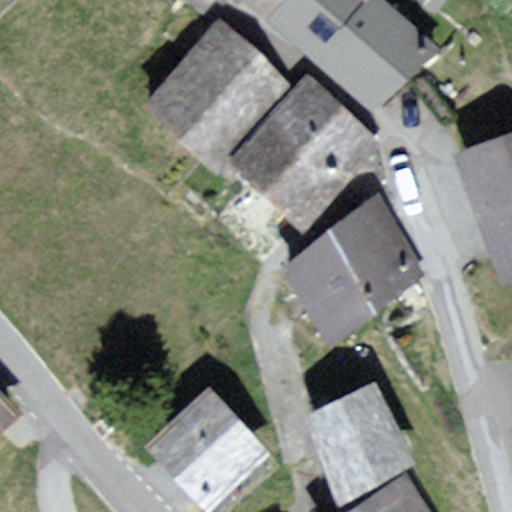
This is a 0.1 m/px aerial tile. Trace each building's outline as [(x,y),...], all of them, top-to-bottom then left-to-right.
[(261,0),(373,103),(432,40),(389,0),(261,0)] [(283,82),(220,26),(152,101),(215,157),(283,82)] [(303,213),(374,139),(311,79),(240,154),(303,213)] [(511,136),(468,150),(505,266),(511,264),(511,136)] [(370,205),(286,266),(335,332),(418,271),(370,205)] [(376,384),(313,413),(341,491),(409,458),(376,384)] [(264,448),(209,388),(153,440),(209,499),(264,448)] [(0,420),(12,409),(0,395),(0,420)] [(426,511),(406,478),(350,511),(426,511)]
